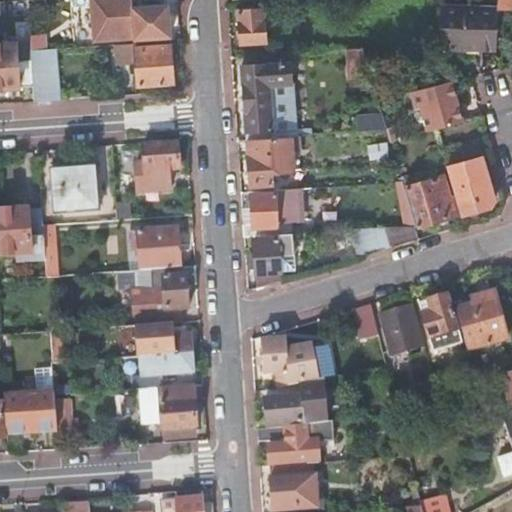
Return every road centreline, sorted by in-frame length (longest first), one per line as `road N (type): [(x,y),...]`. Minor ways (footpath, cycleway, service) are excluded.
road 1 (residential): [(226,315),(511,235)]
road 2 (residential): [(236,465),(0,483)]
road 3 (residential): [(213,114),(0,129)]
road 4 (residential): [(226,315),(213,114)]
road 5 (residential): [(236,465),(226,315)]
